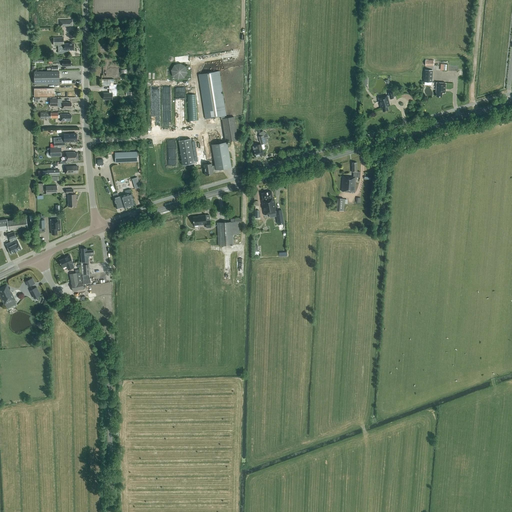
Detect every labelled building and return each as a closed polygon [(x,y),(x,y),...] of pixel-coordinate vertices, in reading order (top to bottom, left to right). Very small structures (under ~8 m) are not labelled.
[(59,45),(59,54),(71,50),(74,50),(74,43),(64,43),(64,37),(54,37),(54,45),(59,45)] [(190,75),(185,61),(171,66),(176,80),(190,75)] [(425,70),(424,82),(432,82),(433,70),(425,70)] [(34,71),(34,84),(60,84),(59,71),(34,71)] [(221,119),(222,119),(226,142),(238,140),(234,117),(225,118),(225,116),(226,115),(219,71),(198,74),(205,119),(221,116),(221,119)] [(114,85),(114,79),(102,79),(102,86),(109,86),(109,93),(104,93),(104,100),(112,100),(112,96),(117,96),(116,85),(114,85)] [(445,93),(446,83),(436,82),(436,93),(436,97),(442,97),(442,93),(445,93)] [(34,96),(55,96),(54,88),(34,88),(34,96)] [(394,98),(392,92),(388,93),(389,96),(388,96),(387,95),(378,98),(381,108),(382,112),(388,110),(387,106),(390,105),(389,99),(390,99),(394,98)] [(196,94),(188,94),(190,120),(197,120),(196,94)] [(50,99),(50,106),(57,106),(57,107),(62,107),(62,109),(66,109),(66,108),(71,108),(71,103),(67,103),(67,102),(62,102),(62,99),(56,99),(52,99),(50,99)] [(58,113),(40,113),(40,118),(50,118),(60,118),(60,121),(68,121),(71,121),(71,115),(68,115),(68,114),(60,114),(60,115),(58,115),(58,113)] [(64,139),(54,139),(55,147),(65,146),(65,142),(77,141),(77,138),(78,137),(78,135),(77,134),(64,134),(64,139)] [(183,165),(195,163),(190,139),(179,141),(183,165)] [(213,174),(212,169),(215,169),(216,170),(231,167),(227,142),(211,144),(215,166),(212,166),(211,163),(204,165),(205,175),(213,174)] [(264,155),(261,144),(252,146),(253,150),(255,157),(264,155)] [(61,148),(50,148),(50,155),(50,156),(61,156),(61,148)] [(115,152),(115,163),(138,162),(137,151),(115,152)] [(75,153),(75,152),(66,153),(66,162),(72,162),(72,161),(78,161),(77,153),(75,153)] [(360,177),(360,172),(357,172),(357,162),(352,163),(352,172),(353,172),(353,177),(343,176),(342,191),(355,192),(356,177),(360,177)] [(73,194),(72,193),(73,193),(73,189),(66,189),(66,193),(68,193),(68,195),(68,207),(76,206),(76,194),(73,194)] [(135,205),(131,193),(130,189),(125,191),(126,194),(119,197),(117,193),(113,194),(116,208),(124,206),(124,208),(135,205)] [(273,198),(271,191),(262,193),(263,199),(262,200),(264,215),(276,213),(278,224),(284,223),(282,212),(276,213),(274,197),(273,198)] [(206,221),(205,216),(205,215),(200,216),(193,217),(194,225),(206,224),(207,228),(211,228),(210,220),(206,221)] [(28,228),(27,219),(7,221),(7,219),(0,219),(0,230),(8,230),(28,228)] [(51,231),(52,231),(52,234),(57,234),(57,231),(60,230),(60,219),(51,220),(51,231)] [(232,222),(235,222),(235,219),(231,219),(231,222),(217,223),(219,245),(234,245),(232,222)] [(16,237),(15,232),(8,234),(10,239),(10,240),(10,242),(6,244),(11,254),(21,249),(16,237)] [(81,262),(82,274),(90,273),(88,256),(93,255),(93,250),(87,250),(87,248),(81,248),(82,254),(81,254),(82,262),(81,262)] [(74,267),(72,263),(73,263),(70,255),(66,257),(66,258),(59,260),(63,268),(66,266),(68,270),(74,267)] [(81,274),(81,272),(80,272),(76,273),(70,274),(73,291),(84,289),(81,274)] [(83,284),(90,283),(89,274),(82,275),(83,284)] [(35,288),(33,285),(35,284),(32,278),(25,282),(34,299),(41,296),(37,287),(35,288)] [(9,290),(7,285),(0,288),(0,292),(1,295),(0,295),(5,305),(15,300),(10,289),(9,290)]
